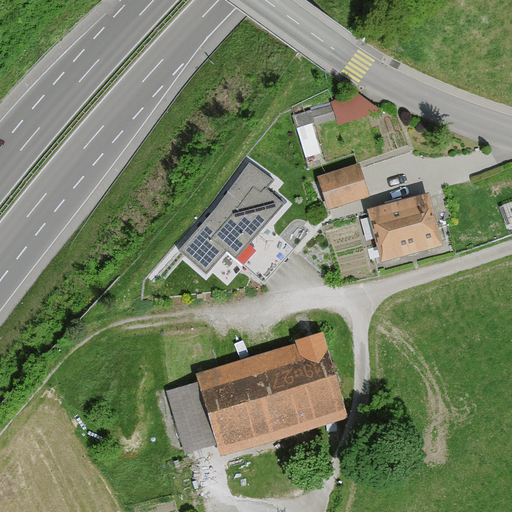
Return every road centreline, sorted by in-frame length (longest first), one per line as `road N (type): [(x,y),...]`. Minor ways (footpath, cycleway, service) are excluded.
road 1 (residential): [(511,246),(360,292),(161,318)]
road 2 (motorway): [(0,251),(218,0)]
road 3 (unclassified): [(264,0),(394,87),(511,134)]
road 4 (motorway): [(153,0),(0,175)]
